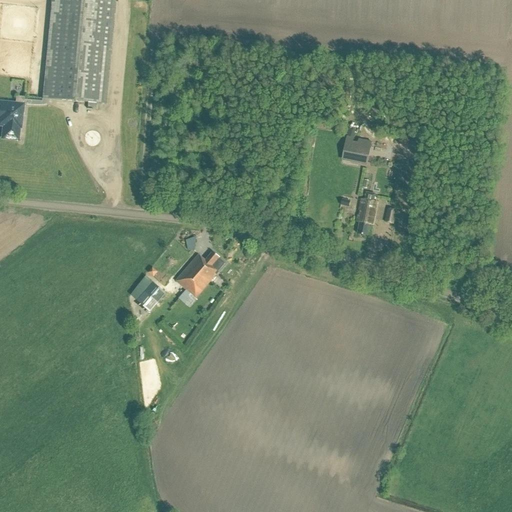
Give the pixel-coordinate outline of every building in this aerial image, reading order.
[(115,0),(50,0),(42,99),(105,105),(115,0)] [(1,139),(18,141),(19,128),(20,128),(23,104),(0,101),(0,120),(3,123),(1,139)] [(72,147),(82,144),(79,131),(68,135),(72,147)] [(341,160),(366,166),(371,143),(358,140),(357,143),(345,140),(341,160)] [(351,202),(342,199),(340,205),(349,207),(351,202)] [(377,202),(361,199),(357,222),(359,222),(357,234),(367,236),(370,225),(372,225),(377,202)] [(393,224),(396,210),(388,208),(385,222),(393,224)] [(196,299),(219,272),(218,272),(225,264),(219,259),(220,258),(213,252),(205,260),(199,255),(176,281),(196,299)] [(153,282),(137,301),(150,312),(166,293),(153,282)]
